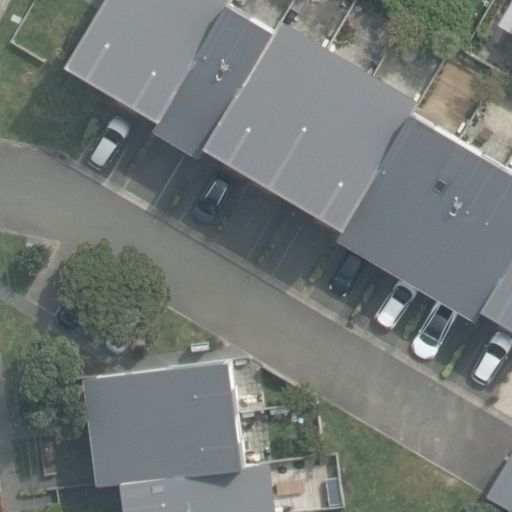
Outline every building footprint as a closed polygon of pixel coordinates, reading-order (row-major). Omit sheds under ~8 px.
[(480,306),(511,325),(511,166),(411,107),(417,97),(280,15),(274,26),(230,0),(100,0),(64,60),(154,114),(148,125),(197,154),(204,143),(339,223),(333,233),(474,318),(480,306)] [(511,5),(499,28),(511,35),(511,5)] [(97,481),(119,478),(243,461),(227,354),(82,374),(97,481)] [(511,508),(511,452),(487,494),(511,508)] [(119,478),(122,511),(275,511),(269,458),(243,461),(119,478)]
